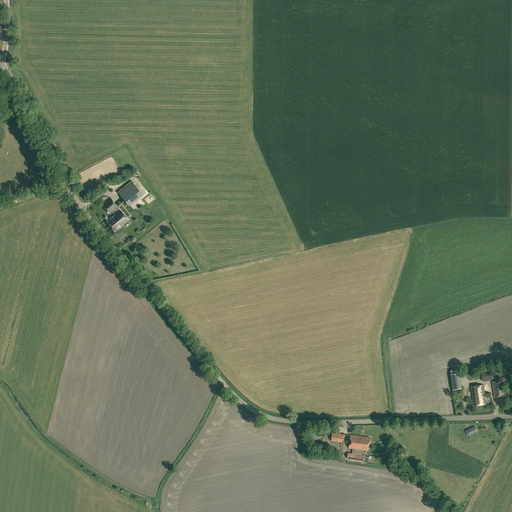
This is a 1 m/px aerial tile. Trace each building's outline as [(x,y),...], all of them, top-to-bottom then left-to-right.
[(119,193),(128,204),(141,193),(132,182),(119,193)] [(102,206),(109,213),(117,206),(111,199),(102,206)] [(106,221),(115,231),(120,227),(128,220),(120,210),(106,221)] [(450,370),(452,390),(461,388),(458,369),(450,370)] [(492,382),(494,397),(505,396),(504,387),(505,387),(504,380),(492,382)] [(471,386),(474,406),(486,404),(485,397),(491,396),(491,393),(485,394),(483,385),(471,386)] [(331,441),(342,442),(343,434),(332,433),(331,441)] [(348,459),(364,461),(365,455),(362,455),(363,450),(369,451),(370,437),(351,435),(349,448),(353,449),(352,453),(348,453),(348,459)] [(388,445),(382,447),(385,454),(391,451),(388,445)]
